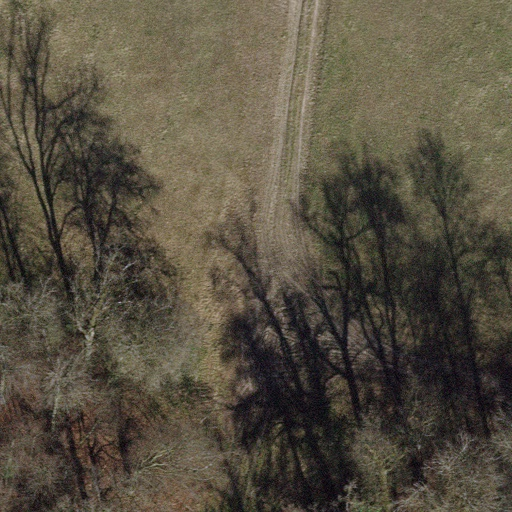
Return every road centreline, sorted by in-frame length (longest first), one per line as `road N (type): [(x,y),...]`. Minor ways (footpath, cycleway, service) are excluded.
road 1 (track): [(287,332),(324,0)]
road 2 (track): [(511,407),(287,332)]
road 3 (track): [(249,511),(287,332)]
